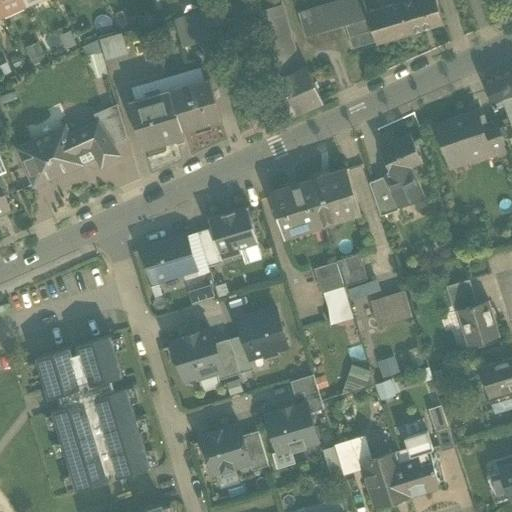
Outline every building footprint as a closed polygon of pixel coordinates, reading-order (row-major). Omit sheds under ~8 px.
[(19,0),(0,0),(0,12),(21,3),(19,0)] [(340,0),(322,6),(330,30),(345,26),(368,19),(367,13),(362,0),(340,0)] [(435,0),(409,0),(367,13),(368,19),(376,44),(443,24),(435,0)] [(297,73),(277,6),(262,10),(292,114),(322,100),(309,73),(301,76),(297,73)] [(322,6),(298,13),(305,38),(330,30),(322,6)] [(204,10),(174,19),(182,43),(211,34),(204,10)] [(368,19),(345,26),(352,49),(375,42),(368,19)] [(121,33),(99,39),(106,60),(126,54),(121,33)] [(100,40),(85,42),(89,77),(104,75),(100,40)] [(511,69),(484,81),(493,107),(503,103),(508,117),(499,121),(505,137),(511,134),(511,69)] [(209,79),(171,90),(171,89),(169,89),(182,132),(184,132),(183,130),(221,119),(221,120),(222,120),(209,77),(208,77),(209,79)] [(169,89),(128,101),(143,150),(184,137),(182,132),(169,89)] [(477,112),(435,126),(447,161),(470,154),(472,158),(491,152),(482,125),(477,112)] [(497,120),(482,125),(491,152),(506,147),(497,120)] [(117,153),(97,122),(82,129),(90,147),(101,164),(117,153)] [(64,127),(17,148),(24,165),(29,163),(38,181),(80,162),(76,154),(90,147),(82,129),(68,135),(64,127)] [(410,136),(380,149),(392,174),(388,176),(387,177),(400,206),(421,196),(408,167),(422,161),(410,136)] [(347,168),(311,180),(324,223),(327,222),(325,214),(355,204),(358,213),(361,212),(347,168)] [(387,175),(369,183),(380,216),(399,210),(398,207),(400,206),(387,177),(388,176),(387,175)] [(311,180),(271,192),(282,230),(304,223),(306,229),(324,223),(311,180)] [(246,208),(210,219),(209,218),(208,219),(208,220),(209,220),(211,228),(221,260),(222,260),(241,254),(240,248),(257,243),(259,243),(258,241),(248,208),(248,207),(246,207),(246,208)] [(211,228),(198,232),(208,267),(223,262),(222,260),(221,260),(211,228)] [(186,235),(143,248),(152,281),(196,268),(186,235)] [(359,256),(337,263),(344,287),(345,288),(367,281),(359,256)] [(344,287),(337,263),(315,270),(323,294),(344,287)] [(470,280),(447,287),(454,312),(459,311),(458,310),(478,304),(470,280)] [(208,283),(187,290),(191,303),(213,295),(208,283)] [(354,317),(345,288),(344,287),(323,294),(332,323),(354,317)] [(405,291),(370,302),(377,326),(412,316),(405,291)] [(478,304),(458,310),(459,311),(470,346),(500,337),(489,300),(478,304)] [(276,308),(241,319),(246,334),(243,335),(250,358),(263,354),(264,357),(277,353),(275,348),(287,345),(276,308)] [(211,330),(197,335),(196,332),(185,336),(186,338),(172,342),(184,380),(197,377),(198,379),(217,373),(223,371),(215,343),(211,330)] [(70,347),(35,358),(47,399),(59,397),(63,407),(51,410),(76,491),(109,480),(109,473),(114,472),(116,478),(150,468),(126,388),(114,391),(112,379),(122,376),(110,335),(76,346),(78,354),(73,355),(70,347)] [(243,335),(230,339),(240,373),(241,373),(254,369),(250,358),(243,335)] [(230,339),(215,343),(223,371),(217,373),(219,380),(240,373),(230,339)] [(381,375),(397,371),(393,355),(377,359),(381,375)] [(511,359),(480,370),(490,400),(511,392),(511,359)] [(362,390),(369,370),(350,364),(343,384),(362,390)] [(307,404),(310,413),(324,409),(313,374),(290,382),(294,395),(302,393),(306,404),(307,404)] [(393,376),(374,383),(380,398),(399,391),(393,376)] [(280,412),(266,416),(277,453),(291,449),(292,452),(306,448),(305,445),(319,441),(310,413),(307,404),(306,404),(294,408),(293,405),(279,410),(280,412)] [(239,424),(201,435),(212,474),(249,462),(251,462),(243,436),(239,424)] [(448,427),(435,431),(442,451),(454,447),(448,427)] [(257,431),(243,436),(251,462),(249,462),(251,471),(268,465),(257,431)] [(427,431),(404,438),(408,448),(396,451),(410,496),(441,486),(431,453),(428,454),(428,451),(433,449),(427,431)] [(364,436),(335,445),(344,475),(363,470),(361,462),(371,459),(364,436)] [(371,459),(361,462),(363,470),(375,508),(410,497),(410,496),(396,451),(371,459)] [(511,465),(502,468),(511,501),(511,500),(511,465)]
